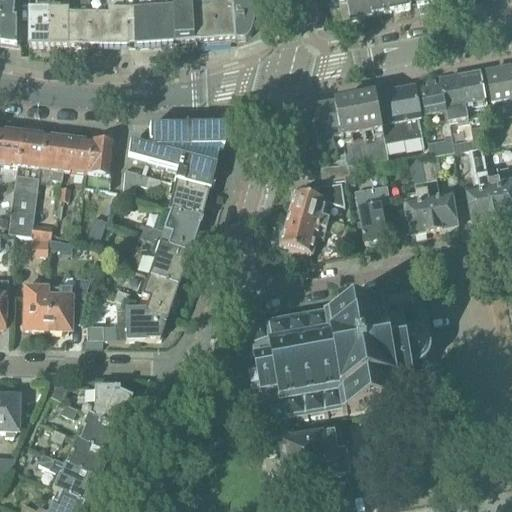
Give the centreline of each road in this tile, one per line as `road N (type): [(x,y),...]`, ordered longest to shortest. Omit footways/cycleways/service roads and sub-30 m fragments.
road 1 (residential): [(511,251),(257,297),(221,294)]
road 2 (tertiary): [(281,78),(115,97),(0,86)]
road 3 (tertiary): [(511,32),(281,78)]
road 4 (tertiary): [(221,294),(281,78)]
road 5 (residential): [(191,377),(160,368),(0,366)]
road 6 (tertiary): [(136,511),(191,377)]
